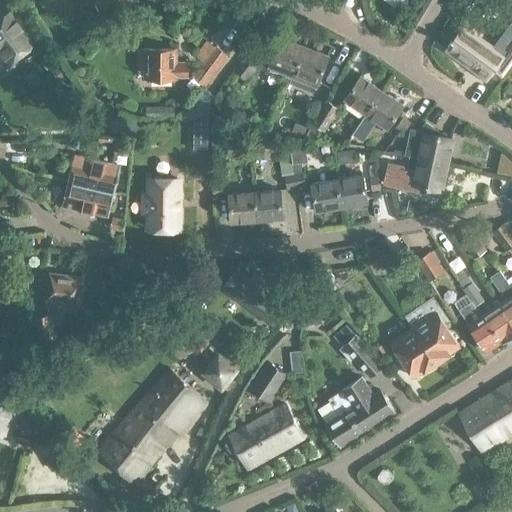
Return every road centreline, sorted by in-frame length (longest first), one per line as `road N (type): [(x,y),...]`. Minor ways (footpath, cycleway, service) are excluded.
road 1 (residential): [(511,203),(289,246),(121,254),(49,229),(0,167)]
road 2 (residential): [(339,468),(511,355)]
road 3 (residential): [(404,63),(343,20),(278,0)]
road 4 (residential): [(511,142),(404,63)]
